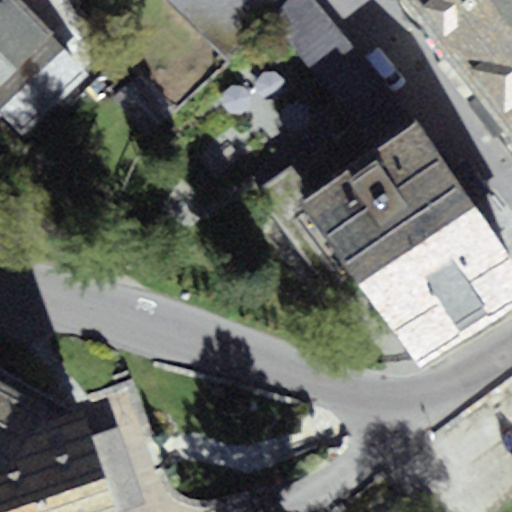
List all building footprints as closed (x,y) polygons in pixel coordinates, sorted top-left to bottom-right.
[(0,0),(0,119),(23,135),(89,67),(18,0),(0,0)] [(176,0),(175,1),(225,55),(284,0),(176,0)] [(420,370),(511,307),(511,257),(416,117),(411,119),(314,0),(291,0),(271,25),(355,122),(258,193),(330,292),(354,275),(420,370)] [(511,0),(398,0),(511,140),(511,0)] [(0,375),(0,511),(121,511),(83,404),(61,411),(0,375)]
